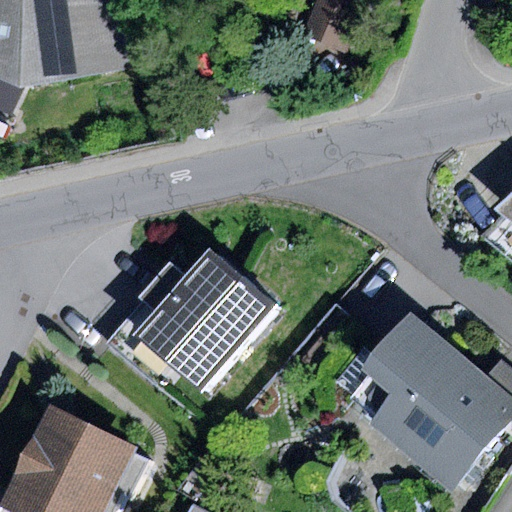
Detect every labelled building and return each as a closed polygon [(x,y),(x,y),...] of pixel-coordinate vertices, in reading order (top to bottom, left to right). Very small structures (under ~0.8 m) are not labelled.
[(0,0),(0,79),(25,91),(135,72),(123,0),(0,0)] [(320,0),(305,37),(349,56),(373,0),(320,0)] [(511,197),(497,212),(503,217),(511,224),(511,197)] [(511,224),(503,217),(484,238),(511,261),(511,224)] [(143,304),(107,347),(154,387),(170,368),(202,395),(276,308),(211,253),(158,316),(143,304)] [(511,391),(412,309),(362,369),(391,393),(366,423),(453,495),(511,424),(511,391)] [(106,511),(136,447),(51,409),(3,511),(106,511)]
